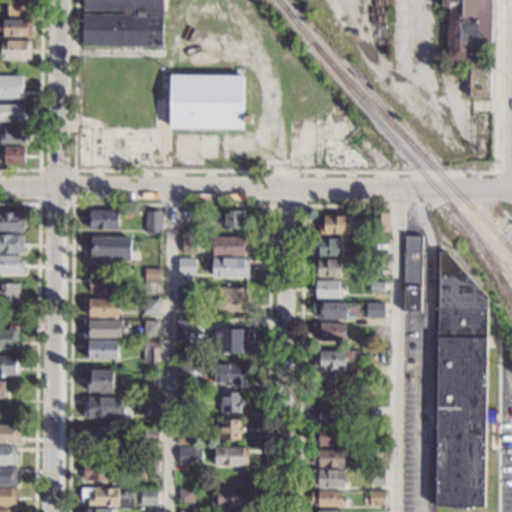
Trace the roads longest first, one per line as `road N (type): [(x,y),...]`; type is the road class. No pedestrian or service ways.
road 1 (residential): [(53,511),(60,0)]
road 2 (residential): [(511,192),(0,189)]
road 3 (residential): [(291,193),(284,511)]
